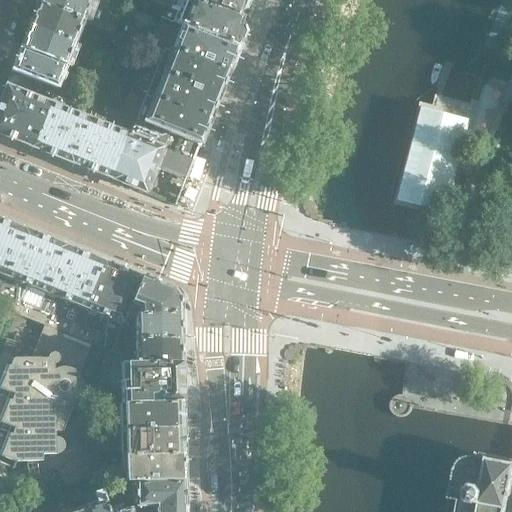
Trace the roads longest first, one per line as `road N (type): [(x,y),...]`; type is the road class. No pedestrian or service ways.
road 1 (unclassified): [(247,286),(511,332)]
road 2 (unclassified): [(511,302),(255,253)]
road 3 (primary): [(215,278),(224,511)]
road 4 (primary): [(241,511),(247,286)]
road 5 (primary): [(276,82),(258,109),(224,245)]
road 6 (primary): [(255,253),(276,82)]
road 7 (secondary): [(141,238),(0,178)]
